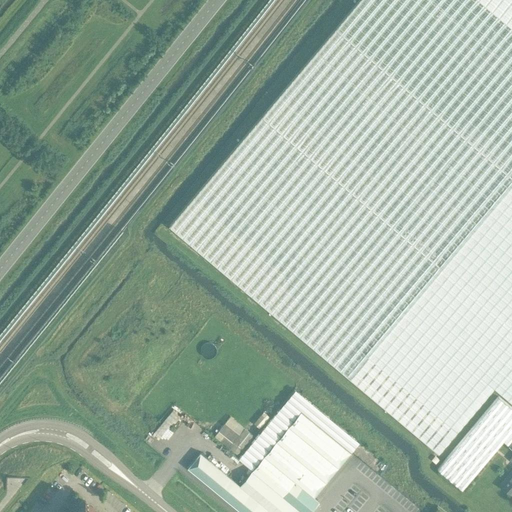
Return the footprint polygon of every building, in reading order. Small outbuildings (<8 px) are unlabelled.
[(511,0),(358,0),(169,226),(438,453),(494,387),(511,402),(511,0)] [(511,407),(499,397),(438,469),(463,490),(504,441),(511,447),(511,456),(509,460),(511,461),(511,407)] [(200,452),(187,467),(241,511),(301,511),(306,511),(317,499),(314,496),(351,452),(301,411),(240,485),(200,452)] [(263,411),(255,422),(261,427),(269,417),(263,411)] [(225,423),(214,436),(237,454),(248,442),(247,441),(225,423)] [(511,470),(500,485),(511,495),(511,494),(511,470)] [(99,511),(96,509),(85,500),(75,511),(99,511)]
